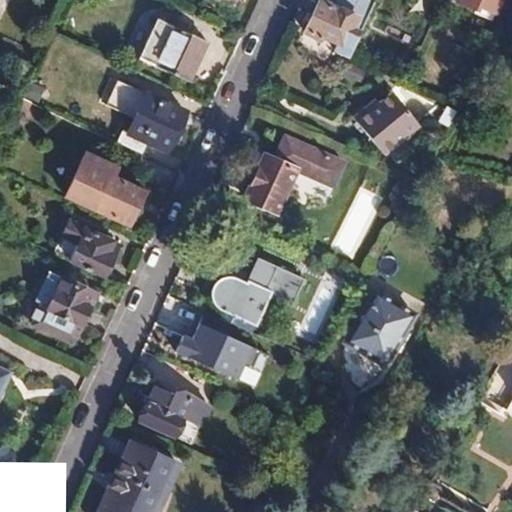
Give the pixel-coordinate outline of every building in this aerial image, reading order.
[(334,50),(349,57),(374,3),(367,0),(343,0),(339,8),(322,0),(318,0),(303,33),(320,41),(322,37),(337,44),(334,50)] [(479,4),(497,12),(502,0),(458,0),(478,8),(479,4)] [(140,60),(190,82),(208,41),(158,19),(140,60)] [(116,144),(141,155),(147,143),(167,152),(186,111),(146,92),(127,134),(122,132),(116,144)] [(391,94),(378,104),(374,101),(354,117),(385,154),(418,126),(391,94)] [(264,154),(244,198),(277,213),(296,171),(333,187),(344,162),(284,136),(274,158),(264,154)] [(110,174),(94,210),(129,226),(146,190),(110,174)] [(76,246),(85,227),(68,219),(59,238),(76,246)] [(69,261),(104,277),(120,243),(85,227),(76,246),(69,261)] [(293,303),(304,279),(257,257),(245,282),(239,279),(233,277),(224,277),(220,278),(217,280),(214,283),(212,288),(211,293),(211,298),(212,302),(215,306),(219,309),(256,326),(271,293),(293,303)] [(38,311),(44,314),(61,277),(48,270),(31,308),(38,311)] [(31,324),(73,344),(97,292),(62,276),(61,277),(44,314),(38,311),(31,324)] [(316,287),(305,330),(320,334),(331,291),(316,287)] [(350,340),(383,359),(408,316),(376,297),(350,340)] [(168,355),(251,390),(267,353),(193,322),(186,338),(177,335),(168,355)] [(139,421),(173,436),(182,416),(201,425),(210,405),(156,381),(139,421)] [(273,414),(265,429),(278,435),(285,420),(273,414)] [(129,441),(96,511),(157,511),(179,464),(129,441)] [(432,482),(424,496),(434,502),(443,488),(432,482)]
